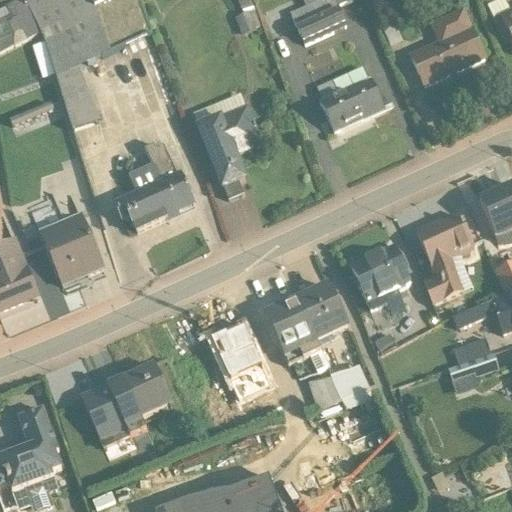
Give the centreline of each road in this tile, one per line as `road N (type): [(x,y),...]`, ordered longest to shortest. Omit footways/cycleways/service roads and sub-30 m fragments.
road 1 (residential): [(0,375),(511,149)]
road 2 (unknown): [(220,278),(295,434)]
